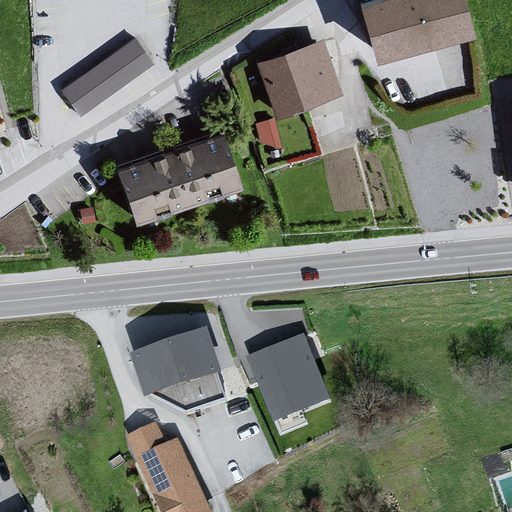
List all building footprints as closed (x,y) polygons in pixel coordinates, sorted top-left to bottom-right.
[(466,0),(393,0),(362,9),(379,66),(477,39),(466,0)] [(152,61),(133,35),(62,87),(81,113),(152,61)] [(324,40),(258,64),(277,121),(344,96),(324,40)] [(274,118),(256,124),(261,143),(283,148),(274,118)] [(226,135),(119,172),(137,227),(245,191),(226,135)] [(92,207),(80,209),(83,224),(96,222),(92,207)] [(209,327),(130,351),(145,391),(184,409),(224,397),(216,370),(222,368),(209,327)] [(303,330),(247,352),(279,431),(306,420),(301,407),(330,395),(303,330)] [(156,422),(128,434),(162,511),(211,511),(178,438),(166,443),(156,422)]
